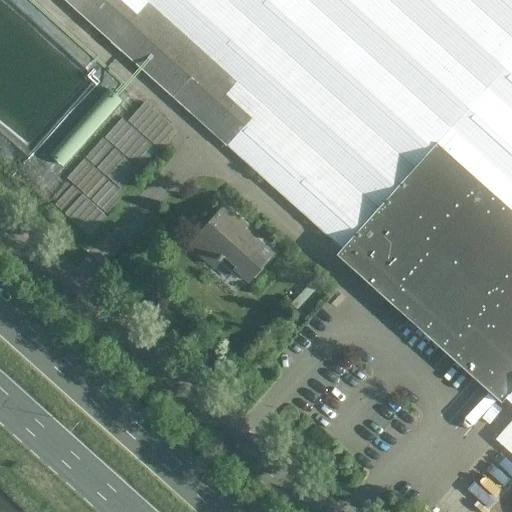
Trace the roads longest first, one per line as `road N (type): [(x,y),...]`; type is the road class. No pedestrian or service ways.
road 1 (unclassified): [(310,511),(0,233)]
road 2 (unknown): [(350,511),(423,426),(431,405),(428,389),(355,329),(331,337),(244,428)]
road 3 (trunk): [(223,511),(0,312)]
road 4 (trunk): [(0,388),(136,511)]
